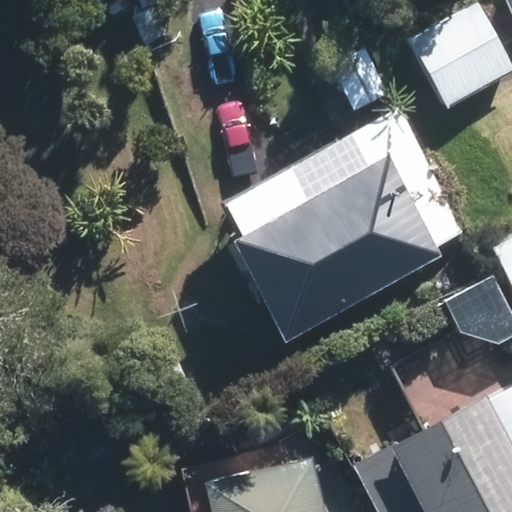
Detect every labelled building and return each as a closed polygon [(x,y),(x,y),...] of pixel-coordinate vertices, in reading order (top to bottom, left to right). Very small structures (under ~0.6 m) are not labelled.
[(472,6),(414,39),(448,101),(507,69),(472,6)] [(377,162),(236,240),(286,329),(426,251),(377,162)] [(511,241),(493,251),(511,291),(511,241)] [(511,511),(511,462),(481,404),(395,449),(428,511),(511,511)] [(316,511),(305,460),(212,480),(219,511),(316,511)]
